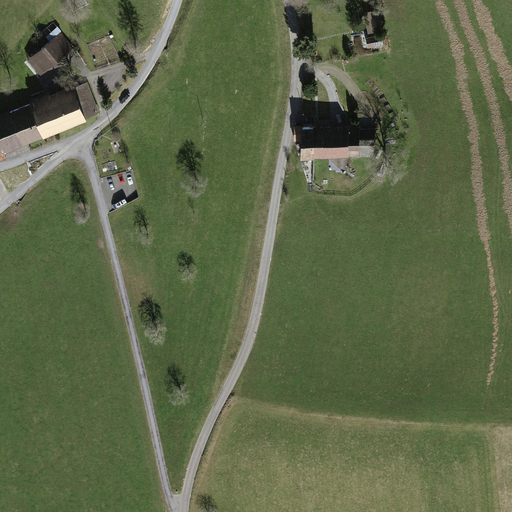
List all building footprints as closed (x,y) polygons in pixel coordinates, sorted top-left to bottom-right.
[(61,31),(28,58),(42,75),(74,48),(61,31)] [(379,34),(363,37),(365,47),(381,44),(379,34)] [(33,103),(44,131),(97,111),(86,82),(33,103)] [(15,126),(21,140),(44,131),(33,103),(10,112),(15,126)] [(0,132),(15,126),(10,112),(0,115),(0,132)] [(294,139),(296,155),(327,156),(328,169),(348,170),(349,155),(359,155),(358,144),(373,145),(374,127),(358,126),(358,125),(292,124),(291,139),(294,139)] [(15,126),(0,132),(0,157),(4,156),(1,148),(21,140),(15,126)]
